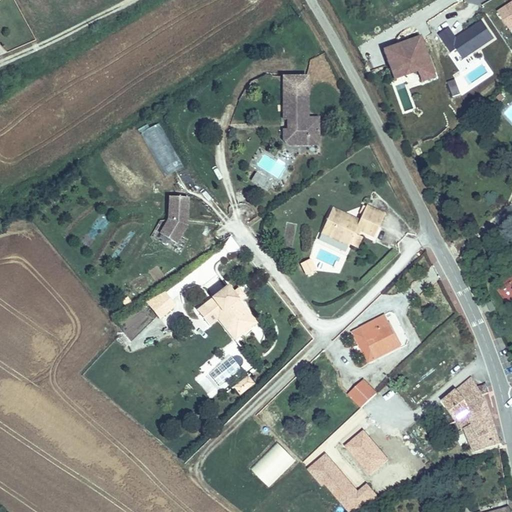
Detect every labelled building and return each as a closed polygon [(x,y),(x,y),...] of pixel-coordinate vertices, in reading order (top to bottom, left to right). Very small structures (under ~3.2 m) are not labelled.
[(511,0),(497,10),(511,30),(511,29),(511,0)] [(496,41),(484,23),(457,41),(450,30),(440,36),(451,52),(462,44),(471,58),(496,41)] [(418,42),(384,50),(391,80),(414,74),(417,87),(429,83),(418,42)] [(307,139),(316,139),(317,115),(308,114),(309,93),(285,92),(285,115),(290,115),(291,115),(296,120),(291,124),(291,135),(296,140),(307,141),(307,139)] [(291,115),(290,115),(290,124),(285,123),(284,138),(287,141),(316,142),(316,139),(307,139),(307,141),(296,140),(291,135),(291,124),(296,120),(291,115)] [(142,130),(163,176),(181,168),(160,122),(142,130)] [(251,181),(267,191),(272,183),(256,173),(251,181)] [(169,218),(167,222),(161,231),(172,238),(177,241),(188,223),(188,219),(185,219),(185,216),(188,216),(188,195),(169,195),(169,218)] [(483,212),(485,203),(467,199),(465,208),(483,212)] [(323,229),(331,232),(330,236),(349,244),(355,230),(356,227),(361,229),(374,234),(384,211),(366,204),(362,212),(360,218),(332,206),(323,229)] [(161,231),(167,222),(161,219),(152,235),(168,244),(172,238),(161,231)] [(302,262),(305,268),(313,263),(311,258),(302,262)] [(305,268),(308,274),(316,269),(313,263),(305,268)] [(227,283),(197,308),(204,317),(219,305),(241,333),(257,320),(238,297),(234,291),(227,283)] [(238,288),(234,291),(238,297),(242,294),(238,288)] [(164,289),(146,302),(158,319),(176,306),(164,289)] [(117,325),(132,340),(154,318),(139,303),(117,325)] [(219,305),(204,317),(209,323),(218,316),(235,338),(241,333),(219,305)] [(401,343),(384,314),(362,326),(374,347),(367,351),(374,363),(381,359),(379,355),(401,343)] [(374,347),(362,326),(354,331),(373,364),(374,363),(367,351),(374,347)] [(439,359),(422,375),(432,388),(457,367),(448,354),(441,360),(439,359)] [(465,410),(477,441),(499,429),(484,397),(492,390),(485,378),(477,383),(472,373),(436,405),(451,421),(465,410)] [(194,382),(212,396),(219,388),(201,374),(194,382)] [(234,386),(240,394),(254,382),(248,375),(234,386)] [(350,394),(362,407),(376,393),(364,380),(350,394)] [(499,429),(477,441),(479,446),(503,438),(499,429)] [(310,465),(343,511),(353,511),(377,495),(367,482),(356,490),(328,452),(310,465)] [(511,511),(511,502),(483,511),(511,511)]
